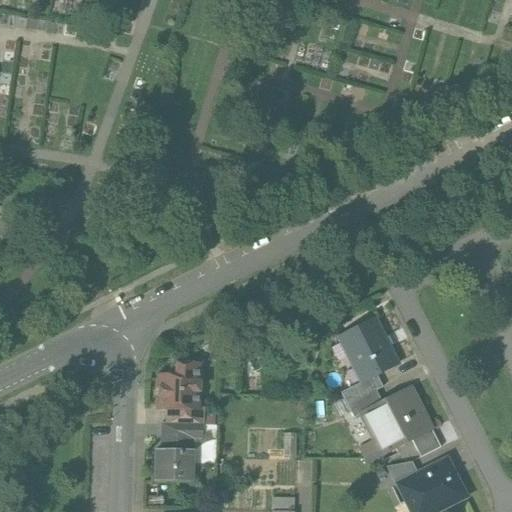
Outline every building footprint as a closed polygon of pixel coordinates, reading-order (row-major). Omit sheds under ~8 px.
[(399,365),(375,320),(339,338),(362,384),(377,376),(399,365)] [(159,409),(167,409),(199,410),(199,409),(200,367),(178,366),(177,378),(159,378),(159,409)] [(377,376),(362,384),(342,394),(355,420),(361,416),(361,415),(383,403),(377,392),(384,388),(377,376)] [(432,431),(411,389),(383,403),(361,415),(361,416),(374,441),(358,450),(366,465),(412,441),(432,431)] [(203,410),(199,409),(199,410),(167,409),(166,426),(202,427),(203,410)] [(167,447),(193,448),(193,442),(202,442),(202,427),(166,426),(162,426),(162,453),(167,453),(167,447)] [(441,449),(432,431),(412,441),(421,459),(441,449)] [(167,453),(162,453),(157,453),(156,484),(192,485),(193,448),(167,447),(167,453)] [(439,511),(467,498),(447,460),(418,475),(396,486),(396,487),(397,487),(410,511),(439,511)] [(387,469),(396,486),(418,475),(413,464),(387,469)]
